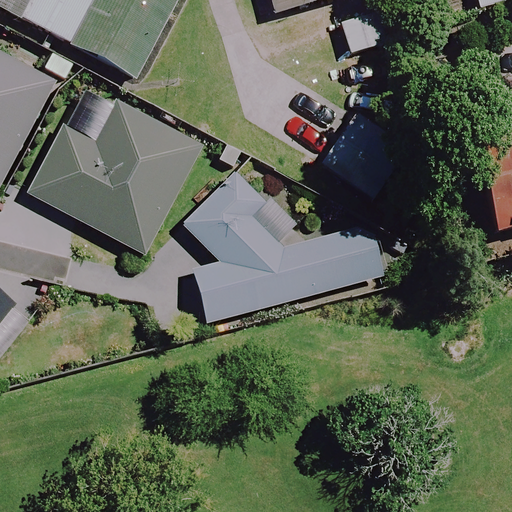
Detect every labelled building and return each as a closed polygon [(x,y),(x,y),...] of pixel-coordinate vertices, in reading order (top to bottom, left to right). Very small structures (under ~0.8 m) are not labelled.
[(0,0),(0,17),(128,86),(173,0),(0,0)] [(345,1),(344,0),(259,0),(265,21),(345,1)] [(511,0),(396,0),(398,5),(417,0),(467,0),(471,15),(511,4),(511,0)] [(380,51),(371,19),(333,29),(342,61),(380,51)] [(0,178),(47,88),(0,63),(0,178)] [(195,154),(111,110),(89,152),(55,134),(21,201),(138,262),(195,154)] [(391,142),(350,115),(313,173),(354,199),(391,142)] [(511,136),(472,150),(501,242),(511,238),(511,136)] [(174,233),(211,268),(184,275),(200,331),(376,282),(361,227),(272,251),(250,230),(265,214),(226,178),(174,233)] [(0,346),(20,325),(0,307),(0,346)]
